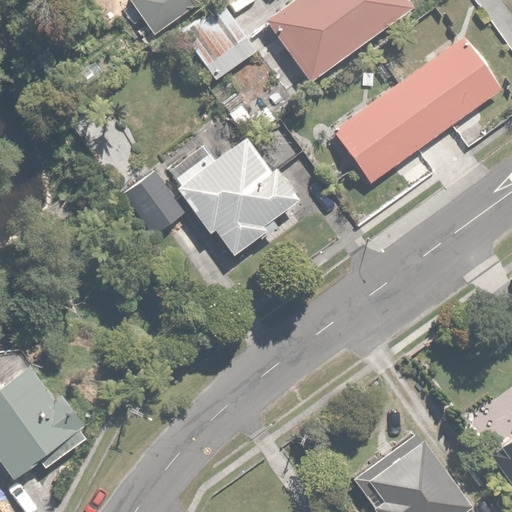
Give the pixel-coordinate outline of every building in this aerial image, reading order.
[(199,0),(128,0),(152,33),(199,0)] [(253,40),(223,0),(180,32),(210,72),(253,40)] [(287,0),(263,17),(307,78),(410,7),(404,0),(287,0)] [(498,87),(460,35),(331,128),(370,181),(498,87)] [(203,140),(168,167),(180,182),(174,186),(209,231),(211,229),(229,253),(272,220),(270,218),(295,198),(271,167),(269,169),(243,136),(216,157),(203,140)] [(153,168),(121,192),(150,230),(182,206),(153,168)] [(35,361),(21,371),(0,385),(0,465),(8,477),(81,429),(35,361)] [(511,428),(485,448),(511,484),(511,428)] [(469,511),(414,432),(351,476),(375,511),(469,511)]
